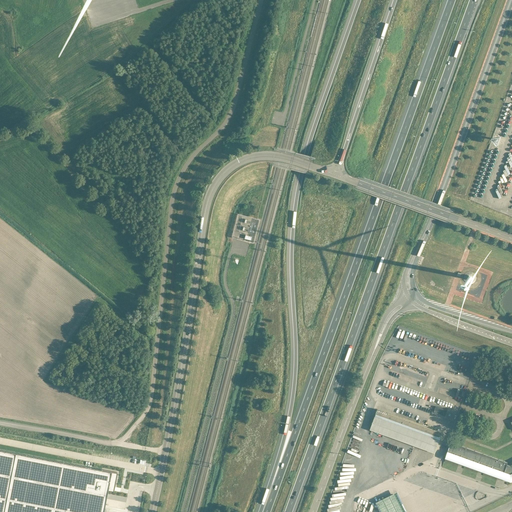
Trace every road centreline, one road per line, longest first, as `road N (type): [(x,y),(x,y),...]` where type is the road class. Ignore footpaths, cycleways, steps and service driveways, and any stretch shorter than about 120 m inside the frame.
road 1 (motorway): [(451,0),(266,511)]
road 2 (motorway): [(288,511),(473,0)]
road 3 (motorway): [(358,0),(300,172),(292,217),(294,378),(265,511)]
road 4 (unclassified): [(108,443),(121,441),(150,402),(172,205),(186,168),(229,118),(263,0)]
road 5 (tertiary): [(152,511),(210,199),(233,166),(273,156)]
road 6 (tertiary): [(428,225),(510,0)]
road 7 (tertiary): [(511,239),(336,174)]
road 8 (motorway): [(394,0),(336,174)]
road 9 (tertiary): [(312,511),(366,369)]
